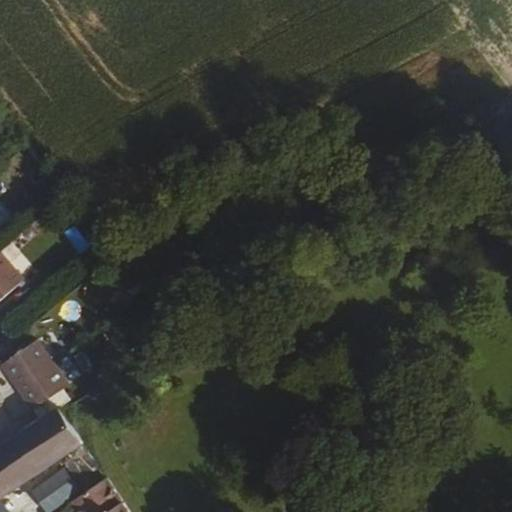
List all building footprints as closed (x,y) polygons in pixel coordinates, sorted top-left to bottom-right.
[(76,225),(64,229),(70,250),(82,246),(76,225)] [(0,304),(17,290),(0,269),(0,304)] [(34,408),(66,388),(70,385),(40,339),(5,360),(34,408)] [(65,403),(72,398),(66,388),(34,408),(41,419),(65,403)] [(88,438),(65,403),(41,419),(0,446),(0,494),(73,448),(79,444),(88,438)] [(82,450),(79,444),(73,448),(77,454),(82,450)] [(78,497),(96,485),(89,472),(46,502),(52,511),(56,511),(59,510),(78,497)] [(87,511),(137,511),(115,478),(105,483),(102,480),(96,485),(78,497),(87,511)]
